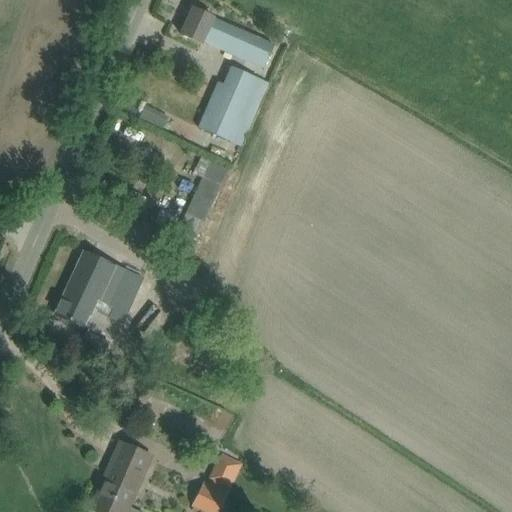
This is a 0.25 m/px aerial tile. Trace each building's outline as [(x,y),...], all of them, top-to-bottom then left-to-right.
[(191,9),(179,35),(198,43),(200,44),(204,37),(265,64),(273,45),(230,26),(209,17),(191,9)] [(248,99),(236,93),(218,85),(198,129),(216,137),(229,143),(248,99)] [(160,155),(166,143),(131,125),(125,138),(160,155)] [(208,162),(196,188),(213,197),(226,170),(208,162)] [(141,281),(101,262),(83,254),(54,316),(72,324),(83,329),(92,311),(121,324),(141,281)] [(78,345),(99,356),(106,343),(84,332),(78,345)] [(206,332),(192,355),(221,374),(236,351),(206,332)] [(126,511),(150,457),(136,451),(118,443),(112,458),(115,459),(106,481),(102,480),(90,509),(95,511),(126,511)] [(201,511),(227,511),(231,505),(224,501),(228,493),(202,481),(190,507),(201,511)]
